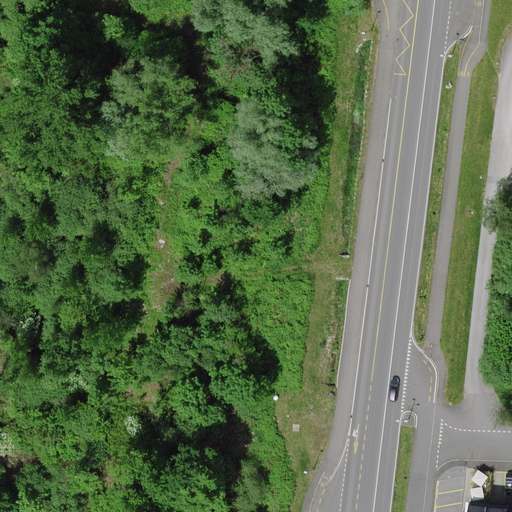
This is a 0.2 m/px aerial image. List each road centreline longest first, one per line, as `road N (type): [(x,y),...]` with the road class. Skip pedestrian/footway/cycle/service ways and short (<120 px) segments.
road 1 (unclassified): [(479,444),(483,267),(511,68)]
road 2 (primary): [(432,0),(389,333)]
road 3 (primary): [(389,333),(370,511)]
